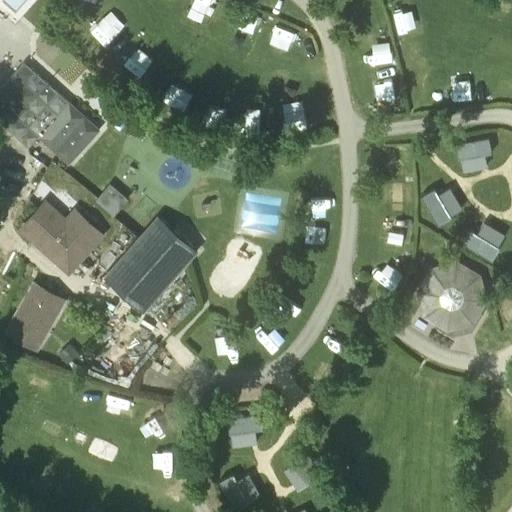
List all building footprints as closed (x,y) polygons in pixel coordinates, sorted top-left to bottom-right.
[(215,23),(222,0),(201,0),(196,16),(215,23)] [(356,0),(360,14),(377,9),(374,0),(356,0)] [(396,21),(402,41),(420,35),(415,16),(396,21)] [(240,17),(233,35),(254,42),(261,24),(240,17)] [(271,39),(289,42),(291,22),(274,20),(271,39)] [(371,52),(391,44),(385,28),(365,35),(371,52)] [(134,69),(148,52),(130,37),(116,54),(134,69)] [(406,66),(411,88),(431,83),(425,61),(406,66)] [(0,90),(0,121),(28,148),(30,149),(40,137),(70,164),(100,131),(101,130),(69,104),(24,64),(0,90)] [(180,75),(169,91),(183,101),(194,85),(180,75)] [(502,96),(511,98),(511,78),(507,77),(502,96)] [(489,136),(457,142),(459,157),(492,151),(489,136)] [(388,172),(409,170),(406,147),(385,149),(388,172)] [(128,199),(110,183),(96,199),(113,215),(128,199)] [(412,183),(390,184),(390,201),(413,200),(412,183)] [(451,216),(435,188),(422,195),(439,224),(451,216)] [(316,220),(335,220),(335,202),(316,201),(316,220)] [(47,207),(26,231),(69,269),(102,232),(76,209),(64,222),(47,207)] [(104,275),(145,311),(198,251),(157,214),(104,275)] [(412,238),(412,217),(391,217),(391,238),(412,238)] [(499,247),(471,229),(463,242),(492,260),(499,247)] [(511,231),(498,234),(502,262),(511,260),(511,231)] [(481,273),(457,258),(431,265),(417,289),(424,316),(447,329),(474,323),(488,299),(481,273)] [(38,347),(64,301),(36,286),(10,331),(38,347)] [(206,322),(197,332),(215,349),(225,338),(206,322)] [(71,343),(59,353),(66,361),(77,350),(71,343)] [(316,351),(306,366),(331,382),(341,367),(316,351)] [(369,357),(372,374),(394,370),(391,354),(369,357)] [(38,366),(35,384),(51,387),(54,369),(38,366)] [(356,389),(347,404),(358,411),(367,396),(356,389)] [(105,415),(125,418),(127,398),(108,396),(105,415)] [(475,411),(475,428),(505,429),(505,412),(475,411)] [(261,413),(228,417),(230,432),(263,428),(261,413)] [(477,446),(477,463),(498,464),(499,447),(477,446)] [(326,479),(308,452),(295,460),(314,488),(326,479)] [(249,502),(234,472),(220,479),(235,509),(249,502)] [(476,493),(476,508),(505,507),(504,492),(476,493)]
